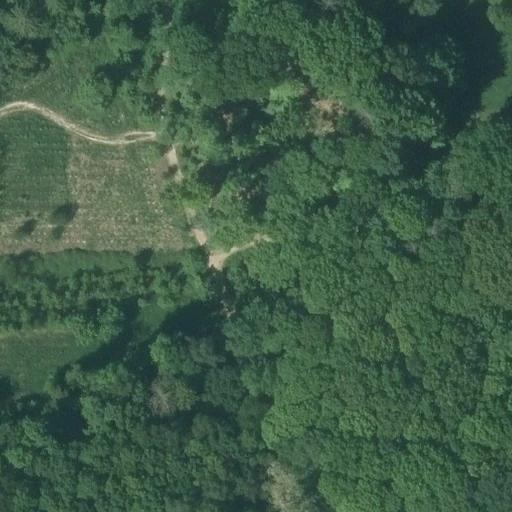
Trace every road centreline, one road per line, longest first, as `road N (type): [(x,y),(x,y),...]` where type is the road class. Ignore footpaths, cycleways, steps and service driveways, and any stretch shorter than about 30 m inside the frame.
road 1 (track): [(268,371),(23,456),(0,480)]
road 2 (track): [(211,249),(169,132),(166,0)]
road 3 (track): [(268,371),(340,511)]
road 4 (track): [(268,371),(211,249)]
